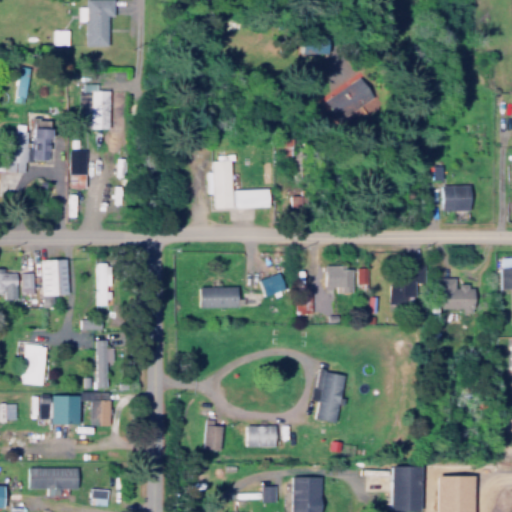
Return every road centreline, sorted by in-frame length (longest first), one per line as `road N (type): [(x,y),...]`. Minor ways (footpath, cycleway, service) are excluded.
road 1 (residential): [(511,231),(0,232)]
road 2 (residential): [(152,511),(149,230)]
